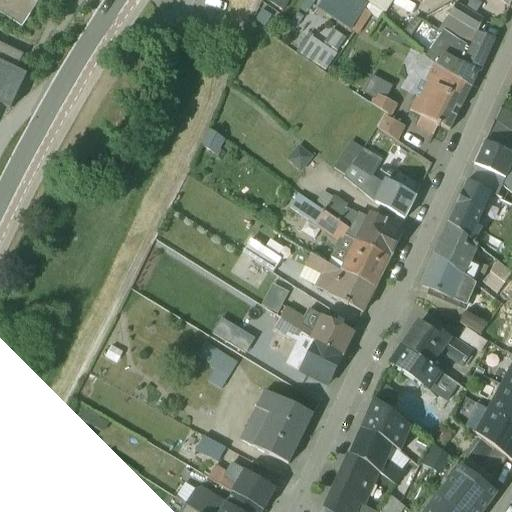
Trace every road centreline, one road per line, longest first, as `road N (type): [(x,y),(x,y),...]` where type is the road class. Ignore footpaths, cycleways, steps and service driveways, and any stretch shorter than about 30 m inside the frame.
road 1 (residential): [(511,52),(299,509)]
road 2 (unclassified): [(0,218),(33,146),(121,0)]
